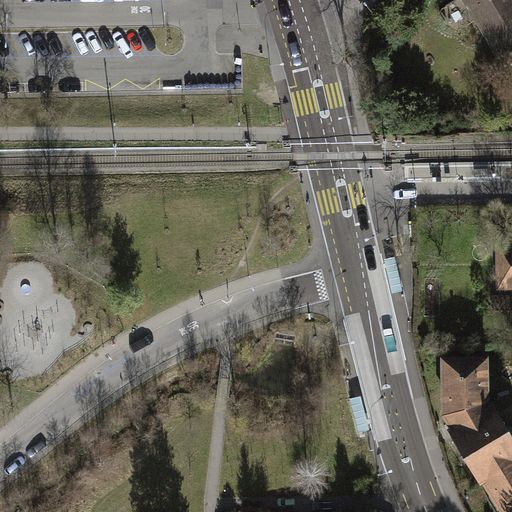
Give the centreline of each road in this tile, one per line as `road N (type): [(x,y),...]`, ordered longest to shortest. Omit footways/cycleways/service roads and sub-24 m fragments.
road 1 (residential): [(359,273),(166,337),(0,462)]
road 2 (residential): [(291,1),(0,11)]
road 3 (secondary): [(427,511),(398,435),(359,273)]
road 4 (secondary): [(342,199),(296,17)]
road 5 (residential): [(511,194),(342,199)]
